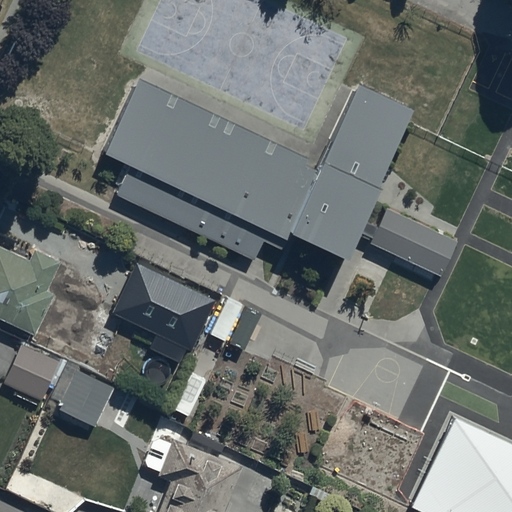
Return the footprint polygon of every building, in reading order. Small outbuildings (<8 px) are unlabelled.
[(319,146),(145,61),(106,142),(129,153),(117,178),(251,243),(273,199),(333,228),(403,87),(358,65),(319,146)] [(459,222),(385,186),(365,228),(438,264),(459,222)] [(29,253),(0,239),(0,311),(33,328),(54,285),(48,282),(61,255),(35,242),(29,253)] [(511,274),(496,307),(511,315),(511,274)] [(202,282),(192,303),(209,311),(220,290),(202,282)] [(88,301),(69,336),(106,356),(107,353),(110,354),(118,340),(113,337),(122,319),(88,301)] [(21,339),(3,377),(39,395),(58,357),(21,339)] [(114,380),(75,361),(56,402),(94,421),(114,380)] [(190,365),(173,401),(188,409),(206,372),(190,365)] [(511,511),(511,418),(503,435),(511,439),(511,455),(490,500),(475,493),(465,511),(511,511)] [(145,503),(140,511),(221,511),(243,463),(220,453),(221,451),(176,431),(159,470),(169,475),(155,507),(145,503)] [(262,459),(244,497),(264,507),(282,469),(262,459)]
